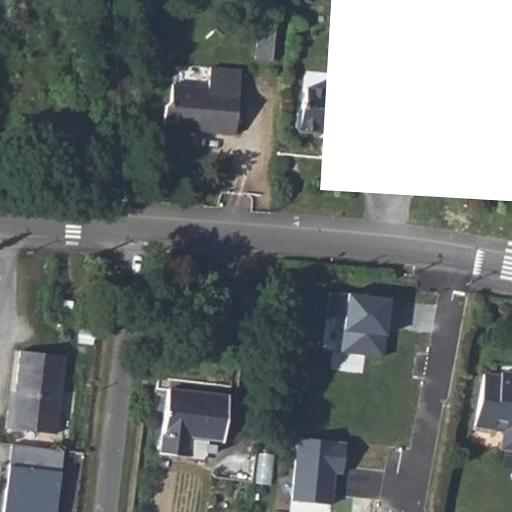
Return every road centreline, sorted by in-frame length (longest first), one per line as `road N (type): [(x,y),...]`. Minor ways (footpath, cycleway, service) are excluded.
road 1 (residential): [(140,230),(386,246),(511,267)]
road 2 (unclassified): [(106,511),(140,230)]
road 3 (residential): [(0,226),(140,230)]
